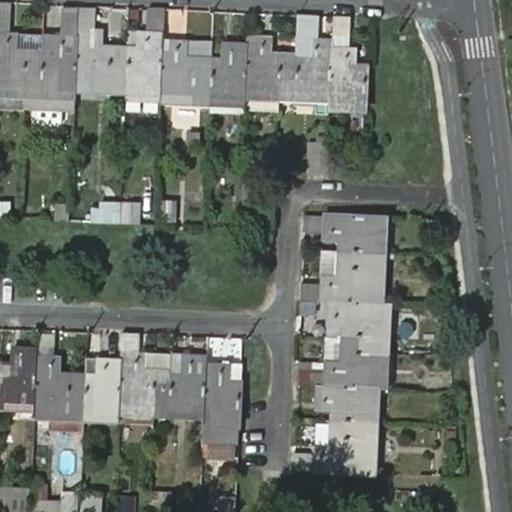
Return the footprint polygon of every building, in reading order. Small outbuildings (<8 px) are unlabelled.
[(0,94),(75,98),(75,90),(159,93),(158,100),(245,104),(245,95),(329,98),(328,106),(364,108),(366,67),(355,67),(348,66),(349,49),(351,14),(333,14),(332,40),(315,40),(289,39),(289,55),(272,54),(272,38),(264,38),(248,38),(247,45),(231,45),(229,61),(222,61),(204,60),(205,43),(177,43),(163,42),(165,9),(147,8),(148,34),(120,33),(119,49),(100,48),(92,48),(92,32),(77,31),(78,9),(61,8),(59,38),(9,37),(10,4),(0,3),(0,94)] [(100,32),(92,32),(92,48),(100,48),(100,32)] [(222,61),(229,61),(231,45),(222,44),(222,61)] [(348,66),(355,67),(357,49),(349,49),(348,66)] [(328,139),(307,140),(307,167),(328,167),(328,139)] [(179,199),(160,198),(160,221),(178,222),(179,199)] [(0,200),(0,217),(12,217),(12,200),(0,200)] [(121,224),(142,224),(143,202),(122,201),(121,224)] [(271,228),(272,203),(236,201),(235,227),(268,228),(271,228)] [(53,205),(56,222),(72,219),(70,203),(53,205)] [(119,223),(119,204),(102,204),(101,223),(119,223)] [(325,316),(344,318),(344,323),(343,343),(316,342),(315,368),(296,367),(295,385),(316,384),(315,402),(331,403),(331,410),(329,446),(329,453),(313,452),(291,451),(291,471),(312,471),(368,474),(369,461),(373,389),(381,390),(385,303),(378,302),(382,219),(322,216),(322,233),(340,234),(339,253),(313,251),(311,281),(300,281),(299,299),(325,300),(325,316)] [(245,273),(265,274),(266,254),(246,252),(245,273)] [(204,361),(186,359),(185,377),(177,377),(177,359),(178,352),(134,349),(135,332),(118,331),(117,356),(117,364),(102,363),(101,379),(95,379),(57,376),(50,376),(50,360),(51,338),(38,337),(36,351),(18,350),(17,367),(9,367),(0,366),(0,406),(35,409),(35,416),(114,421),(114,425),(156,426),(157,415),(202,418),(201,425),(202,439),(236,440),(236,427),(237,412),(237,386),(227,385),(219,384),(220,370),(204,369),(204,361)] [(10,350),(9,367),(17,367),(18,350),(10,350)] [(177,359),(177,377),(185,377),(186,359),(177,359)] [(58,361),(50,360),(50,376),(57,376),(58,361)] [(219,384),(227,385),(227,370),(220,370),(219,384)] [(0,486),(0,511),(30,511),(31,487),(0,486)] [(171,511),(173,493),(152,492),(151,511),(171,511)] [(78,511),(78,493),(61,493),(60,511),(78,511)] [(102,511),(103,495),(78,493),(78,511),(102,511)] [(115,497),(115,511),(136,511),(137,498),(115,497)] [(213,497),(212,511),(235,511),(236,498),(213,497)]
